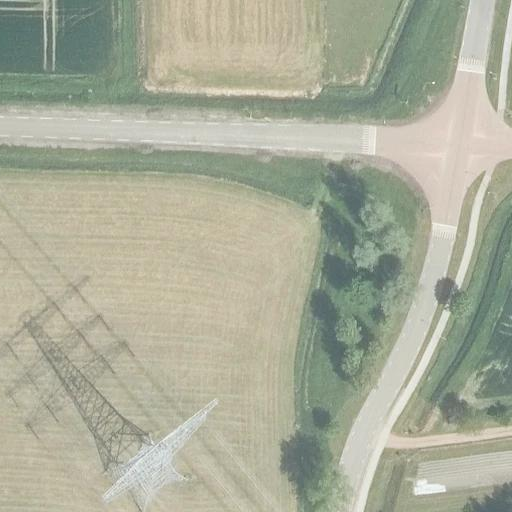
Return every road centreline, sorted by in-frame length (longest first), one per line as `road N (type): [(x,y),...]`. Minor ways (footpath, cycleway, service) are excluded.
road 1 (tertiary): [(459,143),(0,129)]
road 2 (tertiary): [(338,511),(361,430),(423,310),(459,143)]
road 3 (track): [(361,430),(405,444),(511,431)]
road 4 (tertiary): [(459,143),(480,0)]
